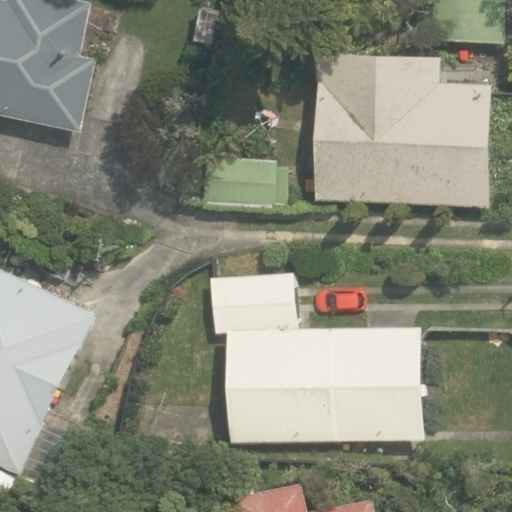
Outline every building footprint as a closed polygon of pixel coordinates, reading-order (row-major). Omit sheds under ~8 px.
[(0,0),(0,107),(84,126),(101,53),(85,50),(95,0),(0,0)] [(452,0),(452,37),(505,39),(506,0),(452,0)] [(324,45),(319,195),(495,202),(498,75),(447,74),(447,47),(324,45)] [(0,257),(0,457),(26,470),(101,308),(0,257)] [(430,433),(427,319),(303,320),(299,265),(216,271),(219,328),(232,327),(235,437),(430,433)] [(317,467),(245,476),(250,511),(442,511),(440,495),(324,511),(317,467)]
